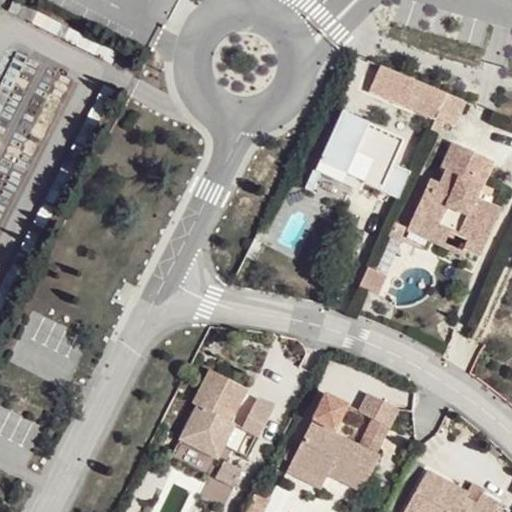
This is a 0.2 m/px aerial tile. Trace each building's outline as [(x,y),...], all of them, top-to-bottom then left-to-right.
[(408,105),(437,117),(447,93),(419,80),(408,105)] [(447,93),(437,117),(445,121),(457,126),(467,102),(464,101),(447,93)] [(356,170),(355,176),(381,188),(405,137),(382,128),(374,145),(361,140),(369,124),(342,112),(331,133),(335,135),(318,170),(330,176),(342,182),(346,173),(349,167),(356,170)] [(437,117),(430,131),(439,135),(445,121),(437,117)] [(430,181),(415,217),(425,221),(439,228),(441,226),(454,232),(471,239),(467,248),(475,252),(483,255),(504,209),(478,199),(496,159),(455,143),(444,171),(446,172),(439,185),(437,184),(430,181)] [(346,173),(355,176),(356,170),(349,167),(346,173)] [(308,193),(318,170),(312,168),(302,189),(308,193)] [(349,186),(355,176),(346,173),(342,182),(349,186)] [(425,221),(415,217),(410,230),(421,234),(448,247),(454,232),(441,226),(439,228),(425,221)] [(230,404),(234,407),(246,383),(228,373),(209,363),(192,396),(197,399),(180,432),(204,445),(211,433),(225,439),(236,417),(231,414),(225,412),(230,404)] [(364,398),(360,406),(389,423),(398,406),(368,389),(364,398)] [(257,393),(243,421),(260,429),(273,402),(257,393)] [(231,414),(234,407),(230,404),(225,412),(231,414)] [(312,415),(290,457),(324,476),(327,470),(360,488),(379,450),(345,432),(342,438),(332,433),(336,427),(312,415)] [(345,432),(336,427),(332,433),(342,438),(345,432)] [(218,452),(225,439),(211,433),(204,445),(218,452)] [(216,457),(200,495),(227,506),(243,468),(216,457)] [(324,476),(290,457),(286,466),(319,484),(324,476)] [(461,502),(464,495),(468,490),(447,478),(426,466),(399,511),(491,511),(498,501),(481,491),(475,501),(471,507),(461,502)] [(475,501),(464,495),(461,502),(471,507),(475,501)]
